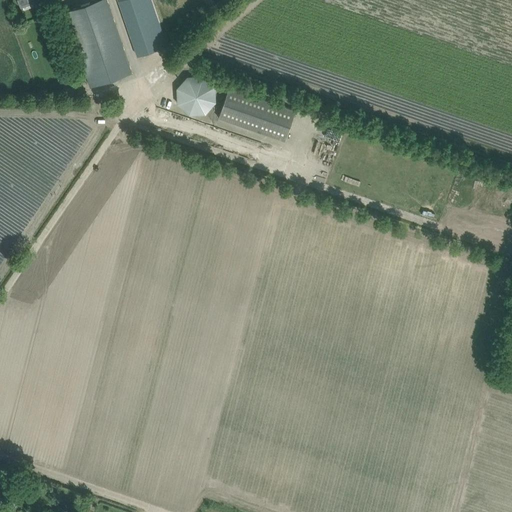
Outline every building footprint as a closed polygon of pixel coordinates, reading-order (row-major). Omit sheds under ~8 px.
[(134,71),(111,5),(109,0),(94,0),(64,10),(90,86),(134,71)] [(118,0),(137,55),(166,45),(150,0),(118,0)] [(177,104),(189,114),(206,113),(216,101),(215,85),(203,75),(187,76),(177,88),(177,104)] [(228,87),(218,118),(285,140),(296,109),(228,87)] [(331,135),(335,124),(324,120),(320,131),(331,135)] [(496,261),(494,266),(503,270),(505,265),(496,261)] [(16,493),(12,499),(19,504),(23,498),(16,493)]
